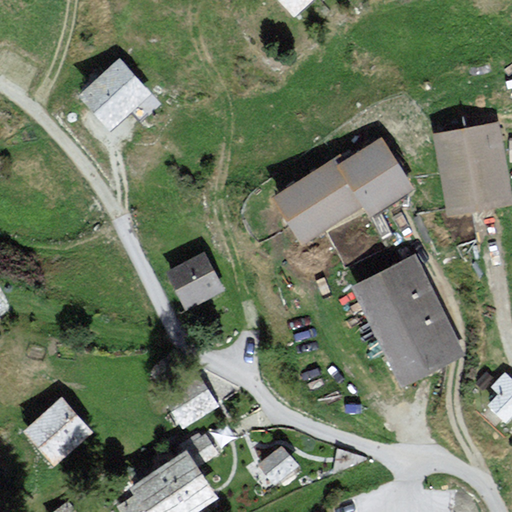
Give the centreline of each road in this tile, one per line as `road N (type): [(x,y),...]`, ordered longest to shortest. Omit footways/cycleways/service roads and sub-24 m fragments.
road 1 (track): [(0,84),(64,141),(95,182),(179,337),(245,378),(278,412)]
road 2 (track): [(195,0),(200,45),(230,115),(220,219),(250,327),(235,373)]
road 3 (track): [(412,458),(278,412)]
road 4 (track): [(491,224),(511,347)]
